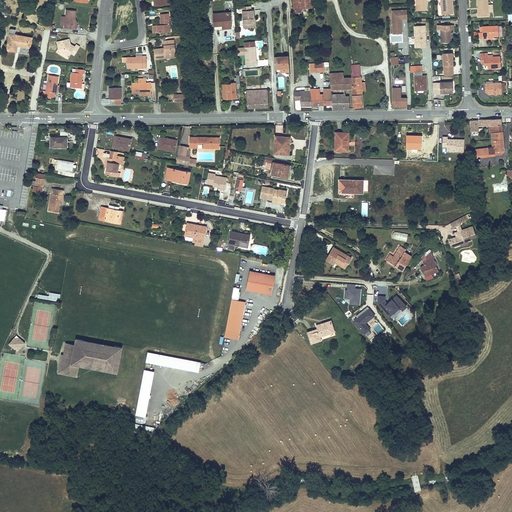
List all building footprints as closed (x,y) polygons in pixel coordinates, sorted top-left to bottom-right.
[(294,0),(295,8),(295,13),(301,12),(301,8),(301,7),(312,6),(312,5),(311,0),(294,0)] [(426,0),(415,0),(416,0),(416,5),(416,11),(427,11),(426,5),(426,0)] [(441,0),(442,6),(442,15),(442,16),(452,15),(451,0),(441,0)] [(488,0),(477,1),(478,17),(489,17),(488,0)] [(77,25),(75,24),(75,21),(75,20),(75,18),(76,10),(66,9),(65,17),(65,22),(65,25),(64,28),(73,28),(76,29),(77,25)] [(407,19),(407,9),(391,9),(392,33),(402,33),(402,19),(407,19)] [(243,11),(244,29),(254,28),(253,19),(254,19),(254,11),(252,11),(243,11)] [(213,14),(214,26),(222,25),(225,25),(226,25),(226,28),(231,28),(230,13),(213,14)] [(161,25),(160,25),(153,25),(154,33),(170,31),(168,14),(160,14),(161,20),(161,25)] [(454,30),(453,26),(437,26),(437,30),(440,30),(440,43),(451,43),(451,30),(454,30)] [(483,45),(487,44),(487,40),(493,40),(499,39),(498,26),(482,27),(483,45)] [(9,40),(7,50),(16,52),(17,46),(30,48),(31,38),(28,38),(10,34),(9,40)] [(57,41),(58,49),(60,54),(60,53),(64,53),(69,55),(71,52),(74,54),(77,50),(73,48),(74,46),(71,44),(70,46),(68,45),(68,44),(70,43),(69,38),(59,41),(57,41)] [(155,59),(165,58),(165,57),(166,56),(171,56),(171,53),(175,53),(174,40),(164,41),(165,50),(162,50),(162,49),(154,50),(155,59)] [(257,64),(255,46),(255,41),(244,42),(245,47),(246,65),(257,64)] [(452,54),(443,54),(444,72),(453,71),(452,54)] [(487,54),(479,55),(480,59),(484,59),(484,66),(488,66),(488,69),(500,68),(500,57),(488,58),(487,54)] [(146,68),(146,56),(142,56),(142,57),(122,57),(122,62),(127,62),(127,68),(146,68)] [(288,56),(274,57),(275,67),(275,69),(280,68),(283,68),(283,72),(289,72),(288,56)] [(390,56),(390,64),(398,64),(398,56),(390,56)] [(321,63),(314,63),(314,73),(324,72),(323,63),(321,63)] [(84,69),(77,68),(76,72),(72,71),(70,86),(81,87),(81,90),(82,90),(83,89),(84,87),(84,83),(81,83),(82,75),(82,73),(84,73),(84,69)] [(426,76),(423,76),(422,76),(422,72),(414,72),(414,79),(415,90),(423,90),(427,90),(426,83),(426,76)] [(342,73),(329,74),(330,89),(331,105),(332,109),(349,109),(349,96),(345,96),(344,89),(344,88),(343,78),(342,73)] [(360,73),(351,73),(352,88),(353,108),(362,107),(361,94),(362,90),(360,73)] [(56,92),(56,91),(57,86),(57,84),(58,75),(48,74),(46,90),(43,90),(42,95),(54,97),(55,92),(56,92)] [(231,83),(223,84),(224,99),(236,98),(235,89),(240,88),(239,76),(236,76),(236,78),(234,78),(235,82),(231,82),(231,83)] [(146,79),(139,78),(139,82),(132,82),(132,93),(141,93),(147,93),(147,94),(151,94),(151,90),(151,83),(146,83),(146,79)] [(351,78),(343,78),(344,88),(344,89),(351,88),(351,81),(351,78)] [(433,95),(440,94),(453,93),(452,82),(440,83),(432,83),(433,95)] [(500,83),(484,85),(485,92),(488,92),(489,95),(501,94),(501,90),(500,83)] [(294,92),(294,100),(300,100),(301,106),(312,105),(311,92),(300,92),(300,87),(296,87),(294,92)] [(109,88),(109,99),(114,99),(114,104),(121,103),(120,88),(109,88)] [(392,88),(392,106),(407,106),(406,98),(401,98),(400,88),(392,88)] [(310,89),(311,92),(312,105),(319,105),(319,95),(319,89),(310,89)] [(330,89),(323,89),(324,104),(324,105),(331,105),(330,89)] [(267,90),(246,91),(247,108),(268,107),(267,90)] [(500,119),(470,120),(471,132),(478,131),(478,129),(477,126),(487,126),(488,126),(496,125),(500,124),(500,119)] [(496,125),(488,126),(489,133),(490,132),(491,142),(492,148),(476,149),(477,157),(494,155),(496,155),(496,154),(502,154),(503,152),(503,150),(504,150),(503,140),(501,129),(501,124),(500,124),(496,125)] [(335,133),(335,151),(343,151),(348,151),(348,145),(346,145),(346,138),(348,139),(348,138),(348,133),(344,132),(335,132),(335,133)] [(49,149),(51,149),(51,137),(66,137),(66,141),(68,141),(68,137),(68,136),(60,136),(49,136),(49,137),(49,149)] [(284,137),(275,136),(274,154),(289,155),(289,147),(287,147),(287,143),(290,143),(290,137),(284,137)] [(407,148),(419,148),(419,141),(421,141),(421,136),(407,136),(407,148)] [(51,149),(68,149),(68,141),(66,141),(66,137),(51,137),(51,149)] [(464,139),(448,139),(448,137),(443,137),(444,152),(465,151),(464,139)] [(115,138),(113,147),(128,150),(130,139),(123,138),(123,139),(115,138)] [(160,138),(159,148),(174,151),(176,140),(169,139),(168,140),(160,138)] [(190,138),(190,147),(197,147),(198,147),(198,144),(202,144),(202,147),(219,148),(219,138),(190,138)] [(179,145),(176,163),(196,167),(196,164),(189,162),(190,159),(190,157),(187,156),(187,147),(179,145)] [(117,173),(119,164),(123,165),(124,157),(116,156),(110,154),(109,158),(106,157),(105,162),(108,162),(107,167),(105,175),(117,177),(117,173)] [(274,158),(264,156),(262,164),(265,165),(266,164),(266,162),(273,163),(271,174),(285,177),(286,170),(288,170),(289,170),(289,165),(280,163),(276,162),(274,162),(274,158)] [(320,162),(319,170),(328,171),(329,163),(320,162)] [(168,168),(166,179),(187,183),(190,172),(168,168)] [(225,191),(228,176),(208,172),(206,184),(223,187),(222,195),(227,195),(227,192),(225,191)] [(32,181),(32,185),(34,185),(32,193),(41,195),(44,179),(37,178),(36,182),(32,181)] [(339,180),(339,192),(352,193),(363,193),(362,180),(339,180)] [(260,198),(272,200),(280,202),(285,202),(287,192),(262,187),(260,198)] [(52,189),(49,211),(58,212),(59,203),(61,203),(63,190),(52,189)] [(101,207),(99,219),(120,223),(122,211),(119,211),(108,209),(101,207)] [(467,214),(459,219),(450,223),(452,228),(456,226),(457,226),(459,224),(461,224),(460,222),(469,217),(467,214)] [(187,224),(183,223),(182,228),(183,230),(186,231),(185,235),(194,237),(197,237),(196,242),(195,246),(202,247),(204,238),(206,227),(187,223),(187,224)] [(461,230),(458,231),(459,234),(457,237),(456,237),(450,239),(449,241),(451,246),(453,247),(460,244),(460,243),(464,242),(464,241),(467,240),(467,241),(471,239),(471,238),(476,236),(472,226),(461,230)] [(407,242),(409,234),(392,230),(390,233),(389,236),(390,239),(407,242)] [(231,232),(228,248),(234,250),(235,245),(247,247),(249,235),(231,232)] [(398,267),(403,270),(411,256),(404,252),(405,249),(400,246),(394,257),(390,254),(386,260),(398,267)] [(333,247),(327,258),(330,260),(329,262),(334,264),(335,262),(336,260),(337,261),(346,266),(351,258),(333,247)] [(427,264),(421,266),(425,276),(438,271),(433,257),(428,259),(428,260),(426,261),(427,264)] [(250,271),(246,289),(271,294),(274,276),(250,271)] [(350,298),(349,303),(360,304),(361,287),(355,287),(356,284),(348,284),(347,288),(345,288),(344,298),(350,298)] [(379,299),(376,301),(392,319),(407,305),(396,293),(388,300),(381,293),(377,297),(379,299)] [(227,322),(226,329),(239,331),(245,302),(231,299),(227,322)] [(369,309),(354,321),(364,333),(369,329),(364,323),(374,316),(369,309)] [(318,330),(308,333),(311,342),(320,339),(319,336),(334,331),(331,321),(317,326),(318,330)] [(377,333),(384,329),(379,322),(372,327),(377,333)] [(239,331),(226,329),(224,336),(238,339),(239,331)] [(14,339),(9,344),(12,347),(13,346),(14,346),(14,347),(16,347),(16,348),(17,348),(18,348),(18,347),(20,346),(20,345),(21,345),(23,346),(25,344),(21,340),(19,340),(19,338),(14,339)] [(64,347),(63,355),(62,360),(67,373),(76,375),(78,366),(95,369),(116,373),(118,360),(120,348),(105,345),(80,340),(75,339),(74,345),(73,348),(64,347)] [(163,355),(148,352),(146,360),(162,363),(163,355)] [(62,360),(63,355),(61,355),(60,360),(58,370),(57,374),(60,374),(75,377),(76,375),(67,373),(62,360)] [(162,363),(146,360),(146,361),(198,371),(200,362),(163,355),(162,363)] [(153,372),(145,370),(136,415),(145,416),(153,372)]
